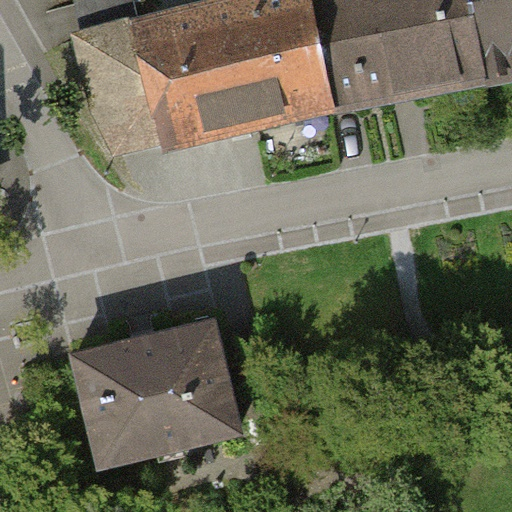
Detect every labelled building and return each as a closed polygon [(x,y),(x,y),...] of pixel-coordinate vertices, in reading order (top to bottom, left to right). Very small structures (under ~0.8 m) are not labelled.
[(348,115),(325,0),(143,0),(172,149),(348,115)] [(397,0),(325,0),(348,115),(417,102),(397,0)] [(484,0),(397,0),(417,102),(501,86),(484,0)] [(511,0),(484,0),(501,86),(511,83),(511,0)] [(83,355),(111,469),(250,436),(223,322),(83,355)]
